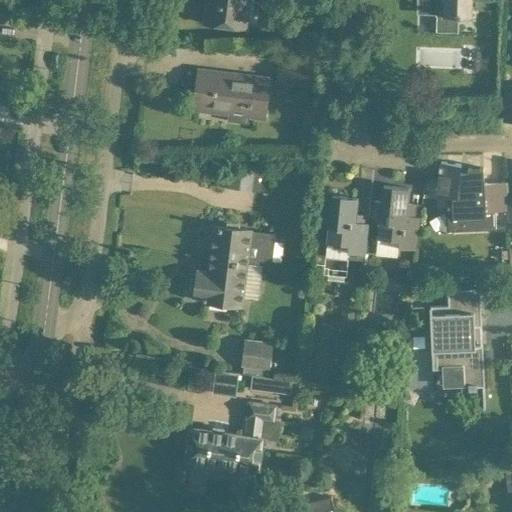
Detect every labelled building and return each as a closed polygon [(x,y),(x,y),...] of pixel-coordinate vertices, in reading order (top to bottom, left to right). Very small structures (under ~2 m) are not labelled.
[(207,0),(204,23),(240,28),(243,0),(207,0)] [(435,0),(435,14),(472,15),(472,0),(435,0)] [(281,49),(279,64),(277,80),(307,84),(311,53),(281,49)] [(270,79),(198,70),(196,88),(200,88),(197,109),(265,117),(270,79)] [(482,167),(467,168),(460,168),(461,164),(440,161),(436,194),(452,196),(454,228),(494,225),(494,227),(496,227),(495,211),(507,210),(507,196),(506,193),(505,181),(483,182),(482,167)] [(229,165),(226,187),(254,190),(267,192),(270,170),(257,169),(229,165)] [(399,240),(398,247),(416,249),(418,235),(420,216),(407,214),(409,187),(384,185),(382,200),(375,199),(374,219),(380,220),(379,238),(399,240)] [(329,227),(328,243),(326,258),(347,260),(347,259),(365,261),(369,222),(356,221),(358,197),(332,194),(331,207),(326,207),(324,227),(329,227)] [(241,307),(247,262),(268,265),(272,235),(251,232),(251,230),(238,228),(214,225),(210,258),(208,271),(198,269),(194,298),(205,299),(204,301),(226,304),(241,307)] [(483,386),(484,386),(482,345),(475,346),(474,336),(475,336),(475,326),(480,326),(482,326),(481,308),(479,308),(478,290),(480,290),(480,287),(478,287),(478,288),(448,289),(448,305),(430,306),(433,369),(460,368),(461,387),(469,387),(469,390),(477,389),(476,386),(483,386)] [(357,311),(341,309),(340,327),(356,328),(357,311)] [(319,342),(321,315),(306,314),(304,341),(319,342)] [(237,362),(237,337),(224,336),(223,361),(237,362)] [(246,339),(243,365),(245,365),(244,373),(267,376),(272,343),(246,339)] [(291,393),(292,381),(268,378),(266,390),(291,393)] [(184,452),(185,452),(184,461),(258,471),(262,439),(259,439),(262,421),(273,423),(276,407),(248,403),(245,420),(247,420),(245,437),(223,434),(223,430),(212,428),(212,432),(188,429),(187,439),(186,438),(184,452)] [(346,511),(345,510),(343,508),(340,506),(337,505),(334,505),(331,496),(308,502),(307,501),(306,501),(309,511),(346,511)]
